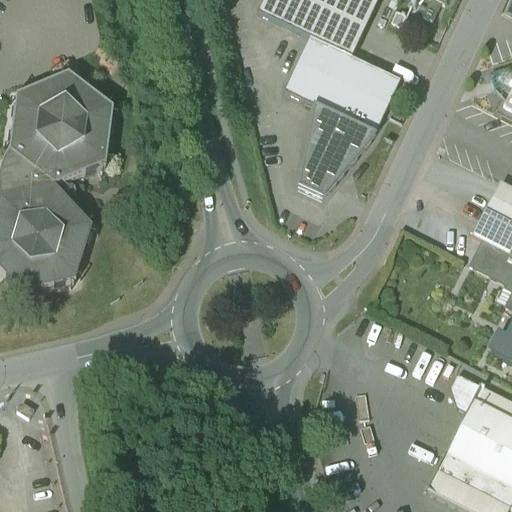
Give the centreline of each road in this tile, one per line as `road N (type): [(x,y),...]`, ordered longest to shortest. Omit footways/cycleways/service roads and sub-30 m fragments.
road 1 (residential): [(484,0),(360,263),(310,301)]
road 2 (tertiary): [(229,256),(173,0)]
road 3 (residential): [(56,367),(89,511)]
road 4 (tertiary): [(296,511),(261,386)]
road 5 (residential): [(180,336),(162,333),(56,367)]
